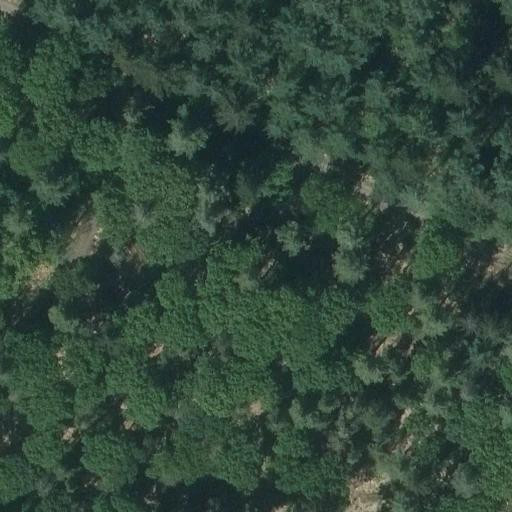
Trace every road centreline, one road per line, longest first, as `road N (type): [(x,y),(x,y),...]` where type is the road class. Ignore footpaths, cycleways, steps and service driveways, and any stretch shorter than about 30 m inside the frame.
road 1 (track): [(0,6),(511,265)]
road 2 (track): [(157,85),(0,416)]
